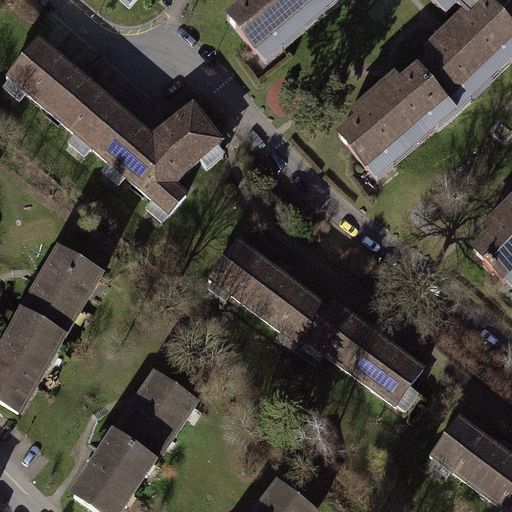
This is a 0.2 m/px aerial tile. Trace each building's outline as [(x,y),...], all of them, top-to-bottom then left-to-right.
[(325,14),(342,1),(341,0),(240,0),(244,5),(226,20),(253,53),(256,51),(265,63),(281,50),(273,39),(317,4),(325,14)] [(415,73),(455,117),(470,102),(460,92),(502,53),(511,62),(511,61),(511,29),(484,0),(479,0),(463,15),(423,52),(430,60),(415,73)] [(448,0),(463,15),(479,0),(448,0)] [(96,149),(124,117),(86,85),(90,80),(80,71),(75,76),(36,43),(5,79),(9,83),(12,79),(28,92),(26,95),(74,136),(77,133),(96,149)] [(455,117),(415,73),(400,85),(395,79),(350,116),(356,123),(339,137),(366,171),(368,169),(378,180),(394,167),(385,156),(427,122),(436,132),(455,117)] [(124,117),(96,149),(94,151),(170,217),(185,197),(173,186),(188,170),(220,144),(192,110),(155,137),(158,142),(154,144),(124,117)] [(511,202),(484,231),(489,235),(472,252),(484,263),(481,265),(491,274),(492,272),(505,285),(507,283),(511,288),(511,202)] [(303,346),(308,339),(328,312),(288,283),(293,277),(281,268),(277,274),(237,245),(209,283),(211,285),(214,281),(231,293),(229,296),(281,335),(284,332),(303,346)] [(23,317),(61,340),(99,277),(61,254),(48,274),(44,272),(36,285),(40,288),(23,317)] [(333,306),(328,312),(308,339),(327,353),(325,355),(396,407),(422,371),(382,342),(387,336),(376,328),(371,334),(333,306)] [(61,340),(23,317),(5,347),(2,345),(0,347),(0,404),(17,414),(61,340)] [(135,410),(115,440),(152,465),(193,404),(156,379),(143,398),(140,395),(131,408),(135,410)] [(510,511),(511,511),(511,460),(510,459),(511,456),(511,452),(503,445),(499,450),(458,421),(429,460),(432,463),(437,457),(453,469),(451,473),(502,511),(504,508),(510,511)] [(93,511),(119,511),(152,465),(115,440),(105,454),(101,452),(93,464),(96,466),(74,498),(93,511)] [(312,511),(278,487),(264,505),(261,503),(254,511),(312,511)]
